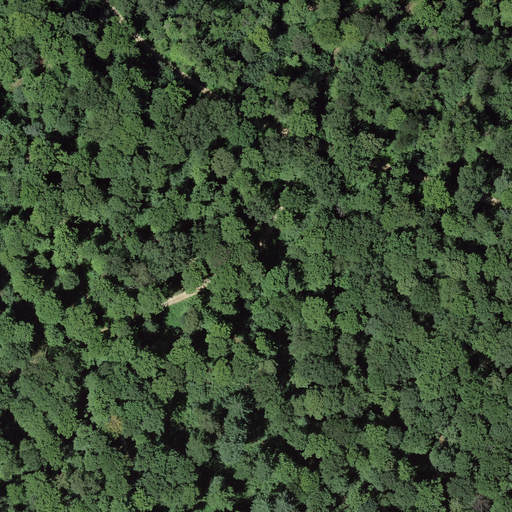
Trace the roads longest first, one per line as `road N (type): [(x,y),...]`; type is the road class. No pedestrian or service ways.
road 1 (track): [(0,374),(249,261),(264,241),(297,138),(511,207)]
road 2 (track): [(108,0),(135,37),(211,98),(297,138)]
